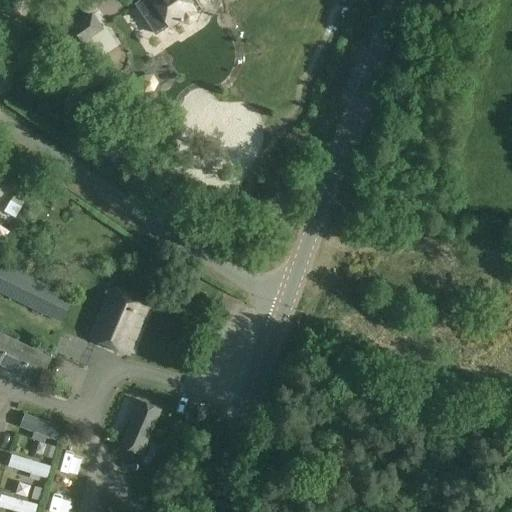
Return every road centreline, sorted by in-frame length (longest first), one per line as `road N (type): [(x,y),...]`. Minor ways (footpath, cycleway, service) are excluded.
road 1 (unclassified): [(0,120),(284,304)]
road 2 (tertiary): [(284,304),(397,0)]
road 3 (tertiary): [(219,511),(284,304)]
